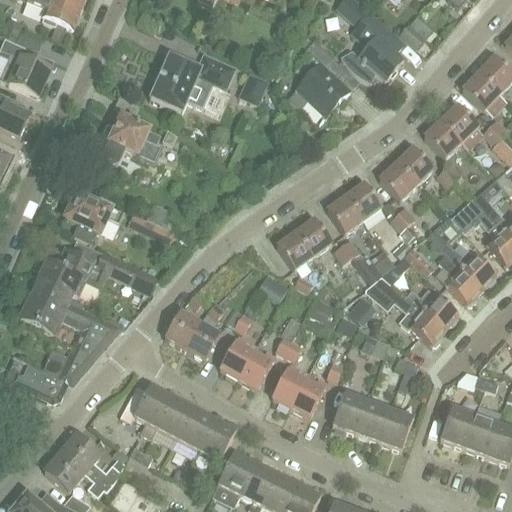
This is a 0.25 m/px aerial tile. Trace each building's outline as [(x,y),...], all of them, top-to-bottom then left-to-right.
[(81,14),(48,0),(28,0),(25,7),(43,14),(40,22),(43,23),(42,27),(54,32),(56,28),(72,35),(81,14)] [(48,0),(81,14),(85,0),(48,0)] [(217,0),(218,0),(237,9),(240,0),(202,0),(201,2),(214,8),(217,0)] [(387,0),(385,3),(393,10),(399,3),(402,5),(406,0),(387,0)] [(467,4),(465,2),(466,0),(453,0),(449,6),(458,14),(467,4)] [(346,2),(335,14),(356,33),(350,40),(366,54),(359,64),(351,57),(340,63),(348,73),(356,81),(364,86),(370,88),(374,79),(385,88),(404,66),(383,49),(390,39),(368,20),(346,2)] [(415,56),(424,45),(425,44),(408,29),(398,41),(415,56)] [(4,43),(0,53),(0,60),(7,64),(0,78),(0,86),(39,102),(49,76),(36,70),(40,61),(36,59),(37,58),(14,48),(4,43)] [(287,104),(299,115),(307,107),(324,123),(332,115),(337,115),(337,109),(349,97),(337,85),(345,76),(313,46),(305,55),(320,69),(287,104)] [(203,114),(213,91),(224,97),(235,74),(203,60),(197,74),(168,61),(149,105),(181,119),(186,107),(203,114)] [(479,81),(500,100),(511,87),(511,80),(495,64),(479,81)] [(238,103),(257,112),(268,87),(249,78),(238,103)] [(500,100),(479,81),(463,97),(484,117),(500,100)] [(0,98),(0,133),(18,142),(29,120),(17,115),(21,108),(0,98)] [(138,112),(119,103),(113,114),(132,123),(138,112)] [(441,127),(462,149),(478,133),(458,111),(441,127)] [(161,154),(156,151),(161,141),(122,123),(117,132),(108,133),(104,141),(108,149),(110,150),(103,165),(118,172),(126,157),(145,165),(154,170),(161,154)] [(496,125),(488,132),(500,143),(507,136),(496,125)] [(462,149),(441,127),(424,143),(445,165),(462,149)] [(492,151),(500,143),(488,132),(483,138),(481,140),(482,141),(492,151)] [(161,146),(172,151),(176,141),(167,134),(161,146)] [(511,155),(500,144),(491,153),(509,170),(511,167),(511,155)] [(396,170),(417,191),(434,176),(413,154),(396,170)] [(461,180),(451,168),(443,175),(454,187),(461,180)] [(511,169),(495,185),(508,202),(511,198),(511,169)] [(417,191),(396,170),(380,185),(400,207),(417,191)] [(454,187),(443,175),(436,182),(446,194),(454,187)] [(346,203),(364,226),(382,213),(365,189),(346,203)] [(476,202),(511,247),(511,230),(511,232),(496,214),(488,206),(491,204),(483,195),(476,202)] [(77,199),(65,223),(79,229),(73,240),(91,248),(96,237),(100,239),(108,224),(119,229),(124,218),(101,207),(100,209),(77,199)] [(511,247),(476,202),(472,205),(471,204),(455,219),(450,224),(464,239),(472,231),(474,232),(479,227),(495,245),(488,251),(507,272),(510,273),(511,270),(511,247)] [(364,226),(346,203),(328,216),(345,240),(364,226)] [(405,212),(397,219),(407,231),(415,224),(405,212)] [(145,225),(132,219),(126,231),(139,238),(145,225)] [(389,226),(399,238),(407,231),(397,219),(389,226)] [(296,239),(314,263),(332,250),(315,225),(296,239)] [(169,251),(174,238),(157,229),(151,242),(169,251)] [(445,261),(446,260),(482,297),(487,292),(490,292),(494,287),(494,285),(496,283),(476,262),(469,270),(452,254),(447,248),(447,247),(434,235),(426,243),(439,255),(445,261)] [(314,263),(296,239),(278,252),(296,276),(314,263)] [(350,245),(341,251),(350,264),(359,258),(350,245)] [(350,264),(341,251),(333,257),(341,270),(350,264)] [(411,253),(403,261),(426,282),(434,273),(411,253)] [(102,293),(108,280),(130,290),(151,301),(159,285),(102,258),(97,268),(67,254),(59,272),(48,267),(47,270),(43,268),(37,279),(42,281),(36,292),(92,319),(70,308),(75,298),(78,300),(86,285),(102,293)] [(353,266),(370,289),(381,281),(365,258),(353,266)] [(475,304),(476,303),(482,297),(446,260),(445,261),(438,268),(454,284),(447,291),(467,312),(468,310),(471,311),(475,306),(475,304)] [(426,282),(403,261),(391,273),(398,280),(410,269),(425,283),(426,282)] [(298,281),(293,292),(307,299),(312,289),(298,281)] [(446,337),(407,304),(380,282),(364,295),(365,296),(364,297),(385,316),(392,308),(405,320),(398,328),(406,336),(411,334),(433,352),(434,351),(435,351),(440,346),(439,344),(446,337)] [(92,319),(36,292),(21,324),(55,340),(61,326),(83,336),(84,337),(86,332),(88,333),(90,329),(88,328),(92,319)] [(457,323),(459,321),(437,303),(426,295),(420,302),(413,296),(407,304),(446,337),(451,330),(453,330),(457,325),(457,323)] [(196,297),(187,308),(195,316),(205,305),(196,297)] [(249,308),(242,319),(252,325),(258,314),(249,308)] [(206,319),(214,327),(224,317),(215,309),(206,319)] [(234,333),(242,319),(234,314),(226,328),(234,333)] [(166,343),(186,354),(200,329),(180,318),(166,343)] [(122,334),(92,319),(88,328),(90,329),(88,333),(86,332),(84,337),(83,336),(75,353),(73,353),(58,384),(13,363),(13,364),(24,369),(13,391),(53,410),(58,408),(70,386),(76,388),(122,334)] [(242,319),(234,333),(233,334),(242,340),(252,325),(242,319)] [(301,328),(298,326),(290,322),(280,341),(283,342),(274,358),(283,363),(291,347),(301,328)] [(200,329),(186,354),(206,366),(220,341),(200,329)] [(221,375),(240,386),(254,360),(258,352),(240,342),(221,375)] [(374,350),(364,345),(360,354),(369,359),(370,358),(382,363),(389,350),(377,344),(374,350)] [(302,352),(291,347),(283,363),(293,368),(302,352)] [(264,365),(254,360),(240,386),(258,396),(277,363),(268,358),(264,365)] [(404,376),(408,367),(398,362),(394,372),(404,376)] [(404,376),(401,382),(400,387),(409,390),(417,371),(408,367),(404,376)] [(334,388),(341,373),(331,368),(324,384),(334,388)] [(309,379),(300,375),(291,370),(273,404),(292,414),(306,386),(305,386),(309,379)] [(487,385),(477,382),(474,392),(484,395),(487,385)] [(306,386),(292,414),(311,423),(328,390),(319,385),(315,391),(306,386)] [(338,385),(332,405),(343,409),(346,400),(348,395),(346,388),(338,385)] [(497,388),(487,385),(484,395),(494,398),(497,388)] [(138,391),(121,423),(131,428),(135,422),(148,397),(138,391)] [(151,445),(157,434),(173,403),(151,391),(148,397),(135,422),(144,427),(139,439),(151,445)] [(357,442),(369,408),(346,400),(343,409),(334,433),(357,442)] [(157,434),(178,445),(194,415),(173,403),(157,434)] [(357,442),(379,450),(391,416),(369,408),(357,442)] [(442,446),(465,454),(477,421),(454,413),(442,446)] [(178,445),(199,457),(215,426),(194,415),(178,445)] [(391,416),(379,450),(403,458),(414,425),(391,416)] [(465,454),(487,462),(499,430),(477,421),(465,454)] [(215,426),(199,457),(221,468),(237,438),(215,426)] [(511,434),(499,430),(487,462),(510,470),(511,465),(511,434)] [(104,478),(94,470),(101,462),(78,442),(62,460),(103,496),(105,498),(115,487),(119,477),(111,470),(104,478)] [(138,467),(143,458),(133,453),(128,462),(138,467)] [(117,454),(112,460),(121,468),(126,462),(117,454)] [(143,458),(138,467),(147,472),(152,462),(143,458)] [(236,508),(239,502),(255,470),(233,459),(217,491),(232,498),(229,505),(236,508)] [(103,496),(62,460),(46,478),(69,498),(84,481),(92,488),(87,495),(96,503),(103,496)] [(261,511),(277,481),(255,470),(239,502),(251,507),(248,511),(261,511)] [(171,484),(181,490),(186,480),(176,475),(171,484)] [(186,480),(181,490),(189,494),(194,484),(186,480)] [(288,511),(298,492),(277,481),(261,511),(288,511)] [(315,511),(320,503),(298,492),(288,511),(315,511)] [(65,511),(62,510),(60,509),(58,511),(43,511),(28,499),(16,511),(65,511)] [(62,510),(65,511),(88,511),(89,511),(71,501),(62,510)]
